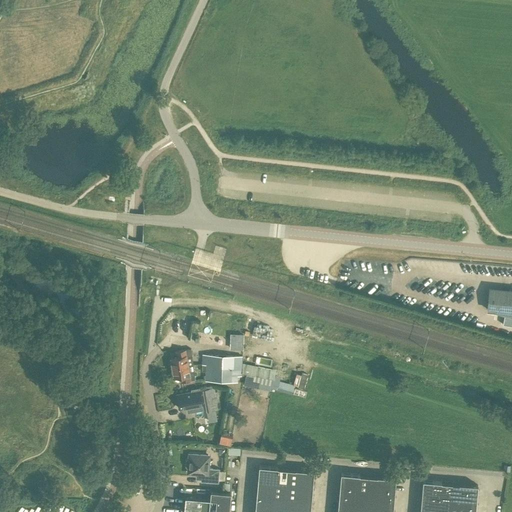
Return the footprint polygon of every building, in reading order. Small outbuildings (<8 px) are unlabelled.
[(511,290),(509,290),(501,293),(489,292),(488,309),(511,311),(511,290)] [(243,334),(231,334),(230,348),(242,348),(243,334)] [(170,358),(172,368),(188,365),(188,364),(186,357),(192,356),(191,348),(174,351),(173,353),(174,357),(170,358)] [(202,354),(202,364),(211,364),(211,380),(231,381),(232,369),(242,369),(242,365),(242,356),(202,354)] [(188,365),(172,368),(174,378),(180,376),(181,382),(191,380),(191,379),(195,379),(193,371),(194,371),(193,364),(188,364),(188,365)] [(215,386),(203,388),(208,412),(221,409),(218,392),(216,392),(215,386)] [(192,391),(177,394),(179,408),(187,407),(188,412),(203,409),(199,388),(192,390),(192,391)] [(73,401),(70,402),(73,411),(75,411),(78,407),(77,402),(73,401)] [(218,482),(219,468),(209,468),(210,456),(208,455),(190,453),(188,455),(188,459),(186,460),(186,466),(188,468),(187,472),(189,473),(197,474),(196,476),(198,478),(201,478),(200,481),(218,482)] [(259,465),(254,511),(310,511),(314,470),(295,468),(295,469),(278,467),(259,465)] [(341,472),(337,511),(392,511),(396,477),(377,476),(360,474),(341,472)] [(442,482),(442,481),(423,480),(419,511),(475,511),(478,485),(459,483),(442,482)] [(228,511),(229,508),(231,492),(225,492),(211,490),(210,498),(185,496),(183,511),(184,511),(185,509),(194,510),(193,511),(228,511)]
